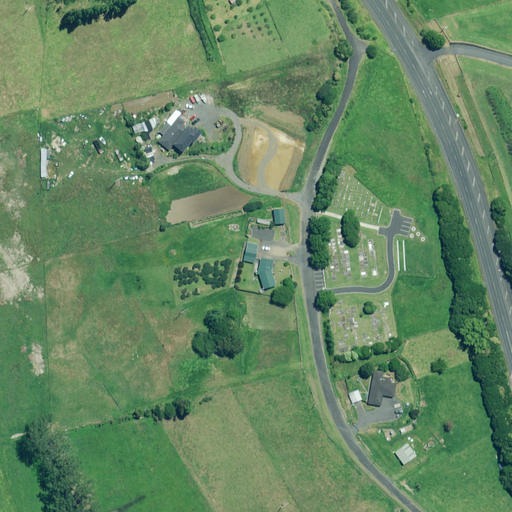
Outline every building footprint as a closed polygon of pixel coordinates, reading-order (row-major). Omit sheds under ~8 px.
[(180,113),(176,110),(159,132),(163,135),(158,142),(160,144),(158,147),(166,154),(179,136),(181,137),(187,128),(182,124),(184,121),(178,116),(180,113)] [(134,141),(131,131),(125,132),(128,142),(134,141)] [(138,154),(133,141),(125,144),(130,157),(138,154)] [(154,160),(151,150),(141,154),(144,163),(154,160)] [(285,223),(284,208),(274,209),(275,224),(285,223)] [(258,245),(247,243),(243,260),(254,263),(258,245)] [(274,262),(260,259),(258,271),(263,289),(277,285),(272,272),(274,262)] [(383,372),(374,370),(368,403),(380,405),(382,395),(393,397),(395,384),(390,383),(391,378),(382,377),(383,372)] [(362,400),(358,390),(349,393),(352,403),(362,400)] [(438,442),(435,438),(428,445),(431,449),(438,442)] [(416,456),(407,444),(395,453),(404,465),(416,456)]
